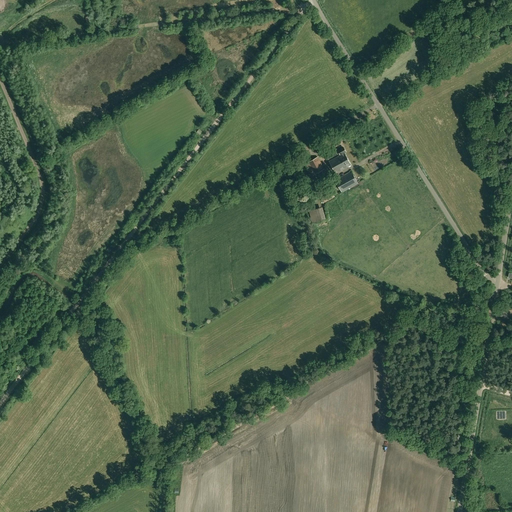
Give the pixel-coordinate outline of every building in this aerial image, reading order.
[(329,161),(331,165),(347,156),(345,152),(346,152),(343,147),(338,150),(340,155),(329,161)] [(338,155),(336,151),(327,157),(329,160),(338,155)] [(319,156),(305,164),(311,176),(325,168),(319,156)] [(347,156),(331,165),(336,173),(351,164),(347,156)] [(342,192),(358,183),(351,171),(335,180),(342,192)] [(320,198),(323,203),(335,197),(332,192),(320,198)]
